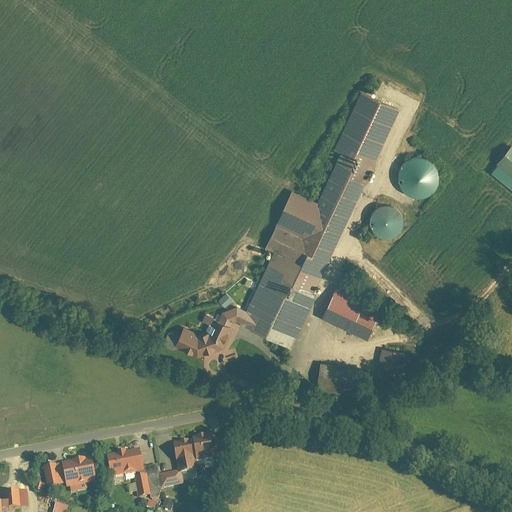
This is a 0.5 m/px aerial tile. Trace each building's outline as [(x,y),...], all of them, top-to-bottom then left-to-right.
[(289,345),(400,108),(361,90),(333,149),(340,152),(317,202),(292,190),(266,247),(275,251),(247,310),(241,323),(289,345)] [(511,142),(496,162),(499,163),(492,172),(511,188),(511,142)] [(439,181),(440,174),(438,167),(434,161),(429,157),(422,155),(415,155),(409,157),(404,162),(400,168),(399,175),(400,182),(403,187),(407,192),(413,195),(419,196),(426,195),(432,192),(436,187),(439,181)] [(402,229),(405,224),(406,218),(404,213),(401,208),(397,204),(391,202),(386,202),(380,204),(375,207),(372,212),(371,218),(371,223),(373,229),(377,233),(382,236),(388,237),(393,236),(398,233),(402,229)] [(337,285),(322,317),(368,339),(383,307),(337,285)] [(216,301),(223,308),(230,300),(224,293),(216,301)] [(236,321),(241,323),(247,310),(238,306),(222,311),(219,319),(231,325),(233,322),(236,321)] [(219,319),(206,313),(203,320),(211,324),(208,330),(199,333),(183,326),(179,335),(171,331),(169,332),(164,341),(165,345),(173,349),(177,348),(197,357),(223,348),(234,326),(231,325),(219,319)] [(406,352),(382,348),(376,385),(400,389),(406,352)] [(361,367),(320,362),(317,390),(358,395),(361,367)] [(212,432),(172,441),(179,470),(219,460),(212,432)] [(140,448),(106,455),(113,483),(146,476),(140,448)] [(88,459),(65,465),(70,487),(94,481),(88,459)] [(20,492),(4,494),(5,503),(6,511),(22,509),(20,492)] [(161,509),(171,511),(173,502),(163,499),(161,509)] [(146,502),(145,509),(153,511),(154,503),(146,502)]
